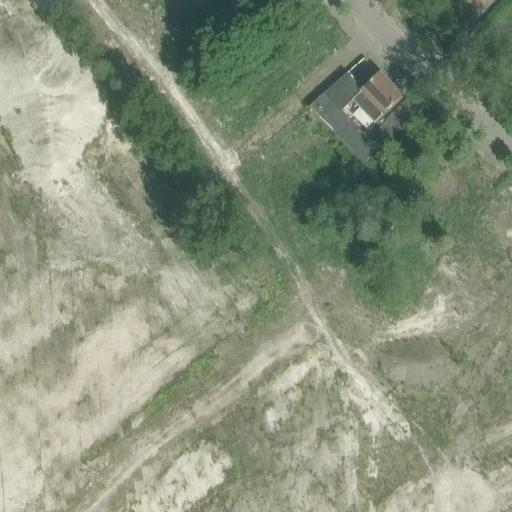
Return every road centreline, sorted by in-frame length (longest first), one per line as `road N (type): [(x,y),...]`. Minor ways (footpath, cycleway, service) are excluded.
road 1 (unknown): [(374,27),(100,250),(0,129)]
road 2 (tertiary): [(511,146),(419,73),(352,0)]
